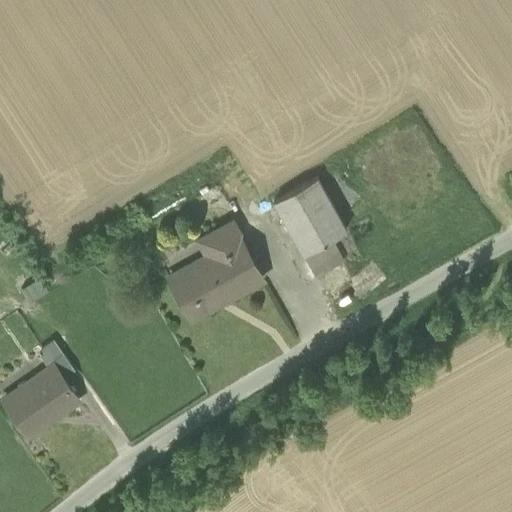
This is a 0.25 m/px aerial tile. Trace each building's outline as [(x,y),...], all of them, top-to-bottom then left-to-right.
[(273,200),(302,253),(330,237),(346,228),(317,176),(273,200)] [(170,279),(191,315),(261,276),(240,237),(239,238),(230,223),(208,235),(217,253),(170,279)] [(302,253),(315,275),(343,260),(330,237),(302,253)] [(54,364),(63,377),(74,369),(53,338),(40,347),(53,364),(54,364)] [(3,400),(27,434),(78,398),(63,377),(54,364),(53,364),(3,400)]
